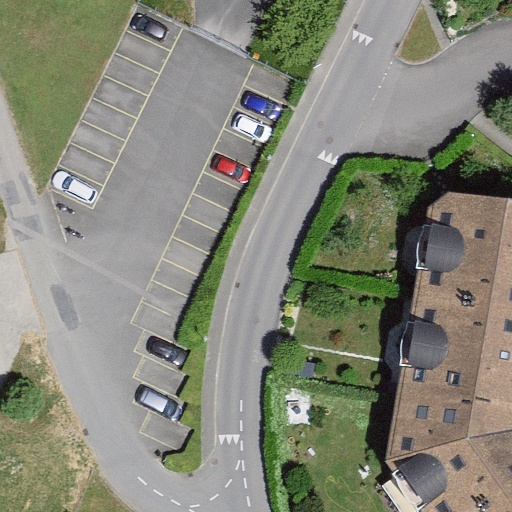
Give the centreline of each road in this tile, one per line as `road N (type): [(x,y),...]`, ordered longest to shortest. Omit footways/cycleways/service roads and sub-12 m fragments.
road 1 (residential): [(389,0),(251,304),(250,511)]
road 2 (residential): [(0,141),(104,435),(200,511)]
